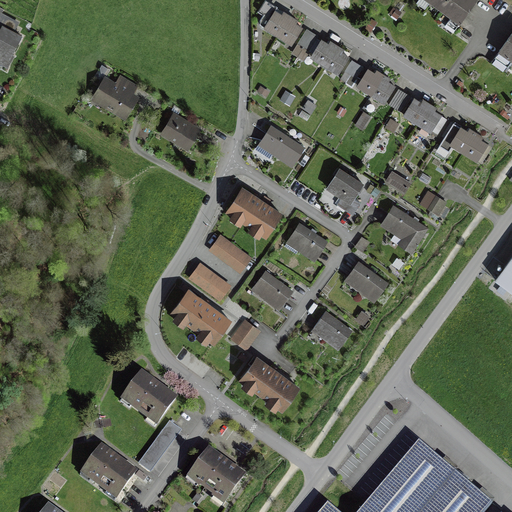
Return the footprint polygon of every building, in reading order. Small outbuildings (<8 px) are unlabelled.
[(474,0),(425,0),(451,17),(446,24),(454,30),(474,0)] [(278,35),(290,16),(285,13),(283,16),(275,11),(270,19),(263,14),(258,23),(278,35)] [(290,16),(278,35),(292,44),(302,28),(294,23),(296,20),(290,16)] [(0,65),(10,71),(26,39),(4,28),(0,35),(0,65)] [(311,33),(306,30),(298,44),(302,47),(311,33)] [(317,37),(311,33),(302,47),(308,51),(317,37)] [(511,34),(499,52),(511,61),(511,34)] [(325,64),(337,45),(332,42),(330,45),(322,40),(312,56),(325,64)] [(337,45),(325,64),(339,73),(348,57),(341,52),(343,49),(337,45)] [(340,78),(346,82),(357,65),(351,62),(340,78)] [(362,69),(357,65),(346,82),(352,85),(362,69)] [(371,94),(383,75),(378,71),(375,74),(368,70),(358,85),(371,94)] [(383,75),(371,94),(384,102),(394,86),(387,81),(389,78),(383,75)] [(104,80),(93,98),(124,118),(136,100),(129,96),(135,88),(120,79),(115,87),(104,80)] [(403,93),(398,90),(389,104),(394,107),(403,93)] [(409,97),(403,93),(394,107),(400,111),(409,97)] [(417,123),(430,104),(424,100),(422,104),(414,99),(404,115),(417,123)] [(308,101),(303,109),(310,114),(315,106),(308,101)] [(430,104),(417,123),(431,131),(441,115),(433,111),(435,107),(430,104)] [(369,117),(362,113),(356,125),(362,129),(369,117)] [(172,115),(161,134),(187,149),(198,130),(172,115)] [(397,125),(390,120),(386,126),(392,131),(397,125)] [(454,123),(440,145),(449,150),(451,146),(463,153),(476,133),(470,129),(468,132),(454,123)] [(271,127),(259,144),(291,165),(303,148),(271,127)] [(476,133),(463,153),(477,161),(487,145),(480,141),(482,137),(476,133)] [(339,170),(327,189),(341,198),(337,204),(353,214),(360,203),(354,199),(363,185),(339,170)] [(391,173),(386,181),(403,192),(408,184),(391,173)] [(280,214),(242,190),(227,213),(265,238),(280,214)] [(445,203),(428,193),(421,204),(438,215),(445,203)] [(393,207),(382,224),(381,225),(402,239),(399,244),(411,252),(426,229),(393,207)] [(299,224),(285,245),(297,253),(299,249),(315,259),(326,243),(299,224)] [(220,236),(210,250),(240,272),(250,258),(220,236)] [(511,258),(496,280),(511,291),(511,258)] [(359,263),(345,280),(373,301),(386,284),(359,263)] [(199,265),(189,279),(219,300),(229,287),(199,265)] [(265,273),(252,291),(277,309),(291,291),(265,273)] [(188,291),(171,314),(212,344),(229,321),(188,291)] [(350,333),(324,313),(312,330),(338,349),(350,333)] [(258,332),(245,322),(233,337),(246,348),(258,332)] [(256,359),(240,381),(281,412),(297,389),(256,359)] [(141,375),(122,401),(156,425),(174,399),(141,375)] [(154,442),(166,451),(181,430),(170,422),(154,442)] [(166,451),(154,442),(138,464),(150,472),(166,451)] [(419,442),(359,511),(422,511),(456,473),(419,442)] [(100,449),(82,474),(117,499),(135,473),(100,449)] [(243,477),(209,451),(188,478),(223,504),(243,477)] [(484,511),(492,503),(456,473),(422,511),(484,511)]
